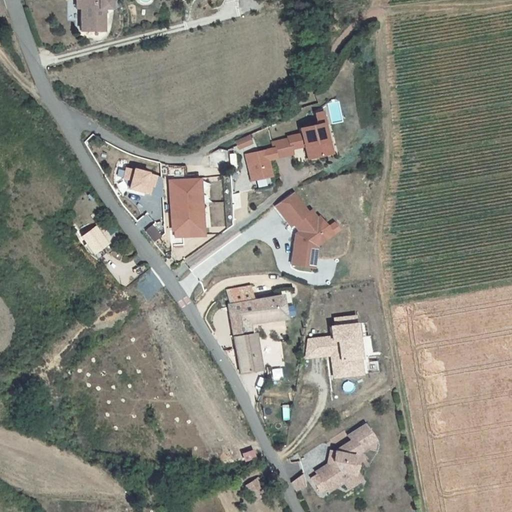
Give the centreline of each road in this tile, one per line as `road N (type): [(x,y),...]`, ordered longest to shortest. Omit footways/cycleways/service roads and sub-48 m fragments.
road 1 (tertiary): [(296,511),(193,312),(117,214),(51,105),(14,0)]
road 2 (track): [(424,511),(375,252),(388,130),(378,0)]
road 3 (track): [(511,6),(379,11),(355,22),(308,98)]
